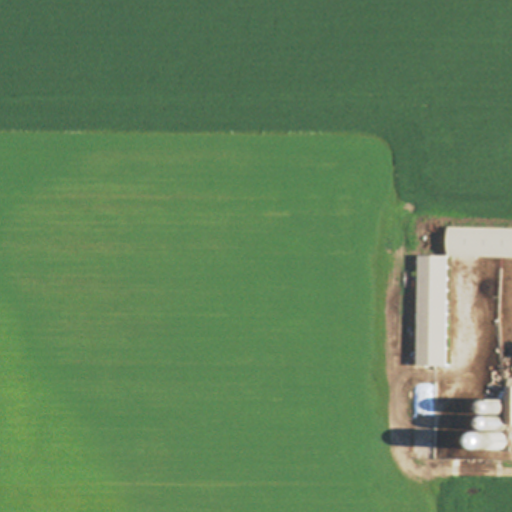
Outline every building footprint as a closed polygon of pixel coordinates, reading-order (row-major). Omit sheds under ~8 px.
[(511,226),(511,254),(454,253),(455,225),(511,226)] [(453,255),(453,365),(424,364),(424,255),(453,255)] [(503,402),(504,402),(505,402),(506,403),(507,403),(508,404),(509,405),(509,406),(510,407),(510,409),(510,410),(509,411),(509,412),(508,413),(507,414),(506,415),(505,415),(504,415),(503,415),(502,415),(500,415),(499,415),(498,414),(498,413),(497,412),(496,411),(496,410),(496,409),(496,407),(496,406),(497,405),(498,404),(498,403),(499,403),(500,402),(502,402),(503,402)] [(435,418),(435,424),(415,423),(416,416),(435,418)] [(502,417),(503,417),(504,417),(505,417),(506,418),(507,419),(508,420),(508,421),(509,422),(509,423),(509,424),(508,425),(508,426),(507,427),(506,428),(505,429),(504,429),(503,429),(502,429),(501,429),(500,429),(499,429),(498,428),(497,427),(497,426),(496,425),(496,424),(496,423),(496,422),(496,421),(497,420),(497,419),(498,418),(499,417),(500,417),(501,417),(502,417)] [(501,432),(502,432),(504,433),(505,433),(506,434),(507,435),(508,436),(509,438),(509,439),(509,440),(509,442),(509,443),(508,445),(507,446),(506,447),(505,448),(504,448),(502,449),(501,449),(500,449),(498,448),(497,448),(496,447),(495,446),(494,445),(493,443),(493,442),(493,441),(493,439),(493,438),(494,436),(495,435),(496,434),(497,433),(498,433),(500,432),(501,432)]
